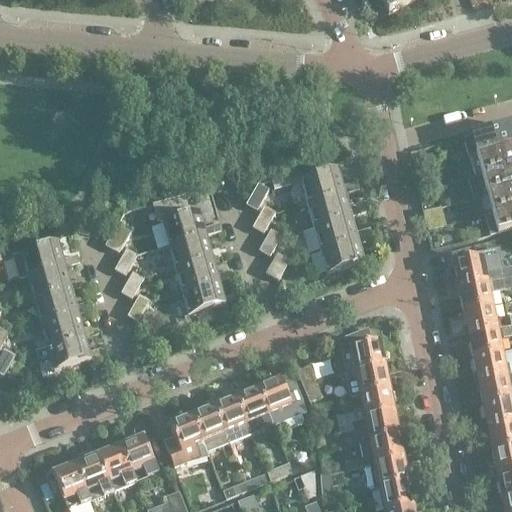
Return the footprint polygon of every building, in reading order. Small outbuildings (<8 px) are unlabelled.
[(379,0),(388,16),(417,0),(379,0)] [(466,139),(472,159),(511,147),(511,134),(510,127),(466,139)] [(511,147),(472,159),(477,178),(511,168),(511,147)] [(425,171),(421,158),(411,160),(415,173),(425,171)] [(472,201),(482,198),(511,189),(511,168),(477,178),(467,181),(472,201)] [(307,207),(343,197),(337,173),(301,183),(307,207)] [(273,192),(290,187),(287,179),(271,184),(273,192)] [(348,187),(351,195),(358,193),(356,185),(348,187)] [(257,187),(245,207),(257,214),(268,194),(257,187)] [(511,189),(482,198),(488,217),(511,210),(511,189)] [(343,197),(307,207),(314,230),(350,220),(343,197)] [(162,227),(190,219),(184,199),(152,208),(157,223),(162,226),(162,227)] [(355,210),(357,218),(365,216),(363,208),(355,210)] [(264,210),(252,231),(263,237),(275,217),(264,210)] [(493,237),(511,231),(511,210),(488,217),(493,237)] [(438,215),(424,219),(428,233),(442,229),(438,215)] [(190,219),(162,227),(168,250),(206,239),(220,235),(218,228),(204,231),(199,216),(190,219)] [(350,220),(314,230),(320,254),(356,244),(350,220)] [(117,228),(104,249),(118,257),(131,236),(117,228)] [(362,233),(364,241),(371,239),(369,231),(362,233)] [(271,233),(259,254),(270,260),(282,240),(271,233)] [(206,239),(168,250),(175,273),(212,262),(227,258),(225,251),(210,254),(206,239)] [(327,277),(363,267),(356,244),(320,254),(327,277)] [(28,280),(65,271),(58,247),(22,257),(28,280)] [(125,253),(113,274),(124,280),(136,259),(125,253)] [(265,277),(277,284),(289,263),(277,256),(265,277)] [(77,259),(69,261),(71,269),(79,267),(77,259)] [(483,261),(454,267),(459,291),(511,279),(511,270),(510,271),(510,270),(499,272),(499,271),(485,273),(483,261)] [(212,262),(175,273),(181,296),(219,285),(233,281),(231,274),(217,278),(212,262)] [(65,271),(28,280),(35,304),(71,294),(85,290),(83,282),(69,286),(65,271)] [(132,276),(120,297),(131,303),(142,282),(132,276)] [(511,279),(459,291),(464,315),(492,309),(490,295),(511,290),(511,279)] [(237,296),(230,298),(223,300),(219,285),(181,296),(188,319),(240,305),(237,296)] [(71,294),(35,304),(41,327),(77,317),(92,313),(90,305),(75,309),(71,294)] [(138,299),(126,320),(137,326),(149,305),(138,299)] [(468,338),(497,332),(492,309),(464,315),(468,338)] [(77,317),(41,327),(48,350),(84,340),(98,336),(96,328),(82,332),(77,317)] [(497,332),(468,338),(473,360),(502,355),(499,342),(511,339),(511,329),(511,330),(497,332)] [(0,331),(0,351),(8,336),(0,331)] [(346,377),(386,369),(381,346),(373,348),(367,334),(369,334),(368,332),(336,344),(336,346),(339,345),(341,354),(346,377)] [(102,351),(96,353),(88,355),(84,340),(48,350),(54,374),(105,360),(102,351)] [(511,352),(502,355),(473,360),(478,385),(507,379),(511,377),(511,352)] [(3,353),(0,359),(0,378),(3,380),(14,359),(3,353)] [(357,385),(360,399),(390,393),(386,369),(346,377),(348,387),(357,385)] [(296,375),(306,397),(318,392),(308,370),(296,375)] [(507,379),(478,385),(482,408),(511,402),(507,379)] [(258,394),(268,418),(291,409),(281,384),(270,388),(270,386),(260,390),(261,393),(258,394)] [(306,397),(309,405),(322,401),(318,392),(306,397)] [(365,422),(395,416),(390,393),(360,399),(363,411),(353,413),(353,415),(336,418),(337,427),(352,425),(365,422)] [(268,418),(258,394),(248,398),(247,396),(238,399),(239,401),(235,403),(246,427),(268,418)] [(511,404),(511,402),(482,408),(487,431),(511,426),(511,404)] [(246,427),(235,403),(226,406),(225,404),(216,408),(217,410),(214,412),(228,448),(250,439),(246,427)] [(228,448),(214,412),(204,416),(203,413),(194,417),(195,419),(191,421),(206,456),(228,448)] [(306,427),(305,412),(296,413),(299,429),(306,427)] [(365,422),(370,446),(400,439),(395,416),(365,422)] [(186,467),(199,463),(207,461),(206,456),(191,421),(181,425),(181,422),(172,426),(173,428),(170,429),(174,440),(163,444),(174,471),(186,467)] [(353,433),(352,425),(337,427),(339,436),(353,433)] [(511,426),(487,431),(492,454),(511,450),(511,426)] [(347,474),(361,471),(374,468),(404,462),(400,439),(370,446),(359,448),(362,461),(345,465),(346,469),(341,470),(342,474),(347,473),(347,474)] [(123,449),(120,450),(135,487),(158,478),(143,441),(133,445),(132,442),(122,446),(123,449)] [(98,459),(113,496),(135,487),(120,450),(111,454),(110,451),(100,455),(101,457),(98,459)] [(511,450),(492,454),(497,477),(511,474),(511,450)] [(79,467),(76,468),(92,505),(113,496),(98,459),(89,462),(88,459),(78,463),(79,467)] [(374,468),(379,491),(409,485),(404,462),(374,468)] [(270,486),(293,477),(289,467),(266,477),(270,486)] [(92,505),(76,468),(67,472),(66,469),(55,473),(56,476),(53,477),(66,509),(78,505),(80,509),(92,505)] [(511,474),(497,477),(502,502),(511,500),(511,474)] [(305,475),(305,499),(316,499),(315,475),(305,475)] [(266,477),(244,485),(248,495),(270,486),(266,477)] [(248,495),(244,485),(222,494),(226,504),(248,495)] [(379,491),(382,511),(397,511),(414,509),(409,485),(379,491)] [(183,511),(178,498),(166,502),(168,508),(157,511),(183,511)] [(252,499),(237,506),(239,511),(251,511),(256,510),(252,499)] [(511,511),(511,500),(502,502),(503,511),(511,511)]
